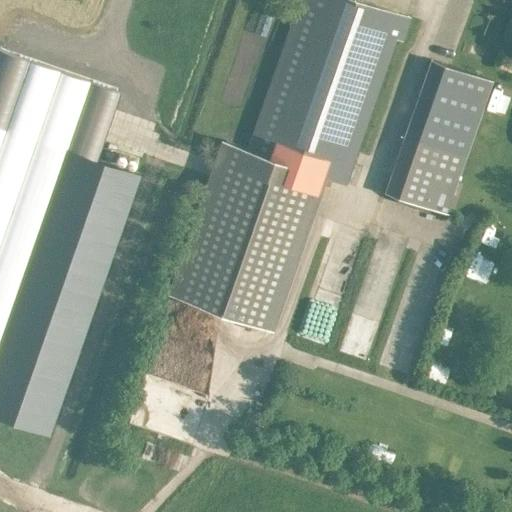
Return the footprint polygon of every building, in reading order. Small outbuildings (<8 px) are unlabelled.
[(172,293),(268,327),(321,173),(345,181),(395,36),(402,38),(410,16),(363,0),(297,0),(246,147),(225,140),(212,176),(172,293)] [(0,410),(50,428),(139,172),(92,156),(115,87),(2,48),(0,47),(0,410)] [(384,190),(445,211),(491,79),(430,58),(384,190)] [(503,239),(509,225),(489,216),(483,231),(503,239)] [(493,272),(500,248),(479,242),(472,266),(493,272)] [(466,274),(458,297),(480,304),(487,281),(466,274)] [(133,486),(137,504),(146,503),(143,484),(133,486)]
